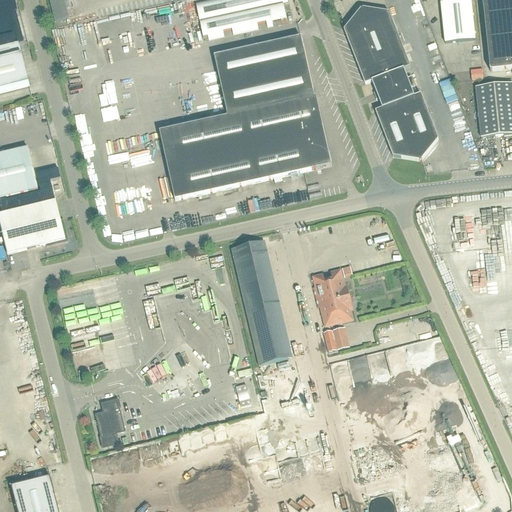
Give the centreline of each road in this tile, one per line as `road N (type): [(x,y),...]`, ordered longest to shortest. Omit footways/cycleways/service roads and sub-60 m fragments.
road 1 (unclassified): [(95,263),(392,197)]
road 2 (unknown): [(291,219),(291,314),(355,511)]
road 3 (unclassified): [(511,462),(392,197)]
road 4 (unknown): [(319,16),(104,74),(58,115)]
road 5 (unclassified): [(95,263),(29,0)]
road 6 (unclassified): [(30,278),(88,511)]
road 7 (unclassified): [(392,197),(313,0)]
road 8 (unknown): [(143,371),(122,301),(127,285),(187,270),(199,273),(223,305)]
road 9 (unknown): [(162,352),(168,315),(188,308),(223,358),(205,401)]
road 10 (unknown): [(147,511),(149,489),(188,462),(219,463),(247,481)]
road 11 (unclassified): [(392,197),(511,182)]
